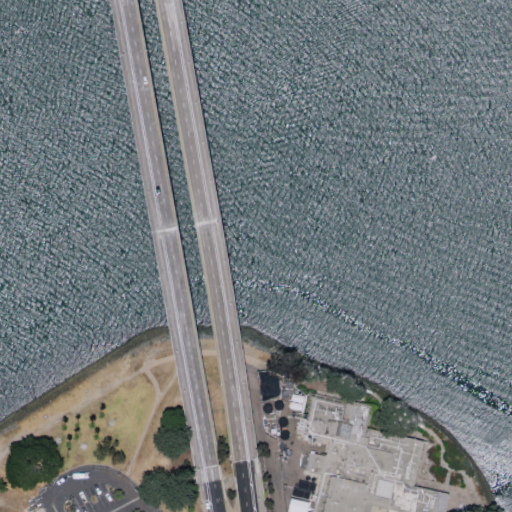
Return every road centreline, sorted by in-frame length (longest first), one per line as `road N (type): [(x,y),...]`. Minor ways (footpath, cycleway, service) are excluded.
road 1 (secondary): [(133,0),(215,483)]
road 2 (secondary): [(247,462),(167,0)]
